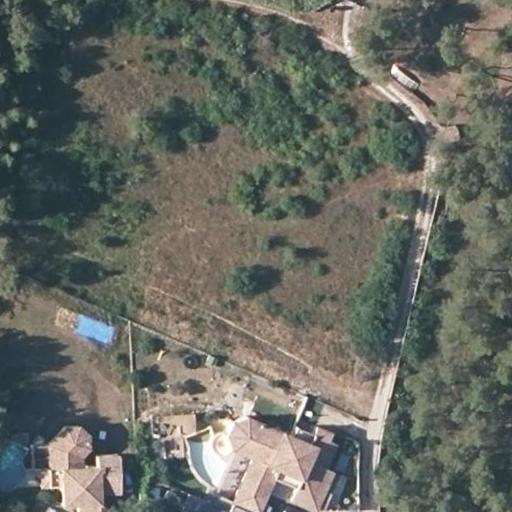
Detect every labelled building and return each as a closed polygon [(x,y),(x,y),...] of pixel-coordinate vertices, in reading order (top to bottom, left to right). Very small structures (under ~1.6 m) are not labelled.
[(249,455),(230,500),(256,511),(270,478),(275,466),(297,475),(292,487),(288,497),(314,508),(330,469),(322,465),(333,441),(325,438),(328,430),(313,424),(310,431),(293,424),(288,433),(243,415),(230,420),(224,434),(229,447),(249,455)] [(40,470),(41,488),(61,487),(77,486),(78,505),(78,511),(100,511),(99,494),(120,493),(118,456),(96,456),(96,467),(81,468),(81,457),(89,449),(89,435),(80,429),(66,430),(49,446),(46,446),(47,454),(49,454),(50,464),(47,464),(47,469),(40,470)] [(47,454),(46,446),(33,447),(34,470),(40,470),(47,469),(47,464),(50,464),(49,454),(47,454)] [(275,466),(270,478),(292,487),(297,475),(275,466)] [(77,486),(61,487),(62,506),(78,505),(77,486)] [(230,500),(225,511),(258,511),(256,511),(230,500)]
